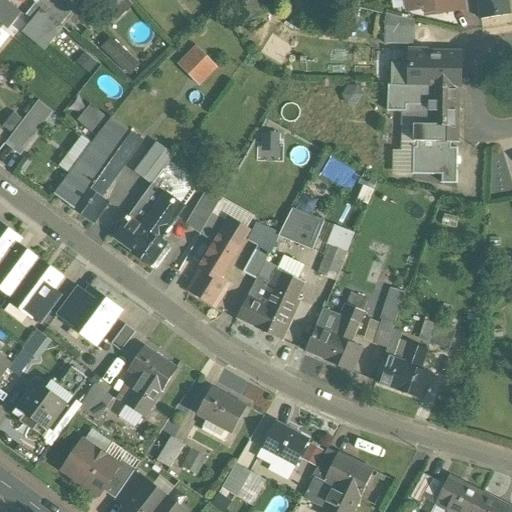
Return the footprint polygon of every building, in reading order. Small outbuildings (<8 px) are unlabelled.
[(19,14),(1,0),(0,0),(0,22),(2,24),(2,25),(6,29),(19,14)] [(80,7),(72,0),(36,0),(34,3),(35,4),(63,28),(80,7)] [(404,0),(406,9),(408,10),(424,7),(425,12),(427,13),(453,9),(451,0),(404,0)] [(480,0),(484,22),(511,17),(511,14),(509,0),(480,0)] [(63,28),(35,4),(27,15),(33,20),(27,27),(49,45),(63,28)] [(414,21),(386,15),(385,45),(413,45),(414,21)] [(114,37),(104,48),(134,75),(144,64),(114,37)] [(180,65),(205,86),(223,65),(199,44),(180,65)] [(428,50),(413,50),(412,70),(426,70),(426,87),(461,88),(461,54),(444,54),(444,57),(428,57),(428,50)] [(426,70),(412,70),(412,87),(419,87),(426,87),(426,70)] [(426,87),(419,87),(412,87),(389,86),(388,111),(406,112),(407,95),(429,96),(429,126),(410,126),(410,135),(414,135),(413,142),(457,143),(458,89),(461,89),(461,88),(426,87)] [(94,132),(108,115),(94,104),(80,120),(94,132)] [(112,119),(55,196),(70,206),(70,207),(94,225),(109,204),(99,196),(140,139),(112,119)] [(35,133),(22,123),(6,145),(18,155),(35,133)] [(457,143),(413,142),(413,183),(457,184),(457,143)] [(158,144),(136,174),(152,186),(153,185),(174,156),(158,144)] [(279,159),(279,146),(256,146),(256,158),(279,159)] [(166,195),(153,185),(152,186),(142,200),(155,210),(166,195)] [(223,196),(209,187),(185,226),(199,235),(211,215),(213,215),(217,208),(223,196)] [(155,210),(142,200),(114,239),(155,269),(171,247),(161,240),(184,207),(166,195),(155,210)] [(309,218),(293,211),(280,235),(280,237),(312,250),(320,231),(306,225),(309,218)] [(220,235),(227,224),(213,215),(211,215),(199,235),(215,244),(220,235)] [(220,235),(240,246),(248,232),(229,220),(227,224),(220,235)] [(0,222),(0,267),(17,244),(21,238),(0,222)] [(280,235),(255,225),(247,243),(256,248),(243,273),(256,280),(265,265),(280,237),(280,235)] [(240,246),(220,235),(215,244),(200,269),(202,270),(189,291),(216,308),(230,285),(220,279),(240,246)] [(17,244),(0,267),(0,288),(13,298),(40,261),(17,244)] [(329,247),(318,275),(336,282),(348,254),(329,247)] [(10,302),(34,319),(55,290),(64,278),(40,261),(13,298),(10,302)] [(303,283),(265,265),(256,280),(248,297),(236,320),(282,341),(299,303),(295,301),(303,283)] [(57,316),(66,323),(88,294),(79,287),(57,316)] [(64,296),(55,290),(34,319),(43,325),(64,296)] [(91,290),(88,294),(66,323),(97,345),(121,312),(91,290)] [(405,293),(394,290),(387,310),(398,314),(405,293)] [(367,301),(351,294),(346,305),(363,312),(367,301)] [(340,320),(322,312),(305,353),(353,373),(363,349),(351,344),(365,313),(363,312),(346,305),(340,320)] [(387,310),(385,309),(374,345),(387,349),(393,330),(398,314),(387,310)] [(454,332),(426,322),(420,340),(430,344),(448,350),(454,332)] [(136,333),(126,326),(112,345),(122,352),(136,333)] [(387,349),(385,356),(393,359),(402,333),(393,330),(387,349)] [(74,359),(48,339),(35,356),(61,376),(74,359)] [(393,359),(385,356),(376,383),(423,400),(431,376),(420,372),(427,352),(408,344),(401,362),(393,359)] [(178,369),(145,347),(128,373),(141,381),(160,394),(161,394),(178,369)] [(0,380),(11,366),(1,359),(0,360),(0,380)] [(72,369),(58,387),(52,383),(47,390),(67,405),(87,379),(72,369)] [(160,394),(141,381),(125,405),(145,418),(160,394)] [(47,390),(36,382),(12,415),(43,438),(67,405),(47,390)] [(246,407),(212,389),(198,415),(232,433),(246,407)] [(102,391),(87,413),(99,421),(113,399),(102,391)] [(310,440),(276,423),(262,449),(296,467),(310,440)] [(184,446),(171,438),(158,460),(171,468),(184,446)] [(118,466),(83,442),(79,447),(75,448),(72,452),(73,457),(64,470),(77,479),(75,483),(84,489),(86,486),(100,495),(103,491),(119,467),(118,466)] [(339,455),(328,449),(313,477),(325,483),(326,482),(338,457),(339,455)] [(191,450),(185,469),(202,475),(209,456),(191,450)] [(374,472),(339,455),(338,457),(326,482),(335,487),(360,499),(374,472)] [(136,470),(122,461),(118,466),(119,467),(103,491),(116,500),(120,494),(134,473),(136,470)] [(252,473),(237,464),(223,488),(238,497),(242,489),(252,473)] [(134,473),(120,494),(131,502),(132,503),(147,483),(134,473)] [(423,474),(410,499),(420,505),(434,480),(423,474)] [(482,494),(450,478),(437,504),(449,511),(450,510),(453,511),(473,511),(482,496),(482,494)] [(155,511),(167,498),(147,483),(132,503),(131,502),(123,511),(155,511)] [(353,511),(360,499),(335,487),(323,511),(353,511)] [(256,498),(242,489),(238,497),(252,506),(256,498)] [(511,511),(482,496),(473,511),(511,511)] [(184,511),(167,498),(155,511),(184,511)]
